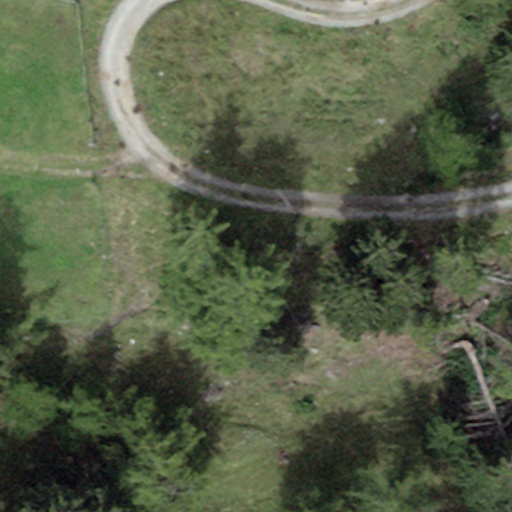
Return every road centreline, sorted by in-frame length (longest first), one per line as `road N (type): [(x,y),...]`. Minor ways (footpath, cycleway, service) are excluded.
road 1 (track): [(177,169),(294,203),(406,206),(511,189)]
road 2 (track): [(177,169),(140,144),(121,101),(129,17),(156,0)]
road 3 (track): [(0,160),(105,157),(177,169)]
road 4 (track): [(276,0),(332,23),(379,22),(431,0)]
